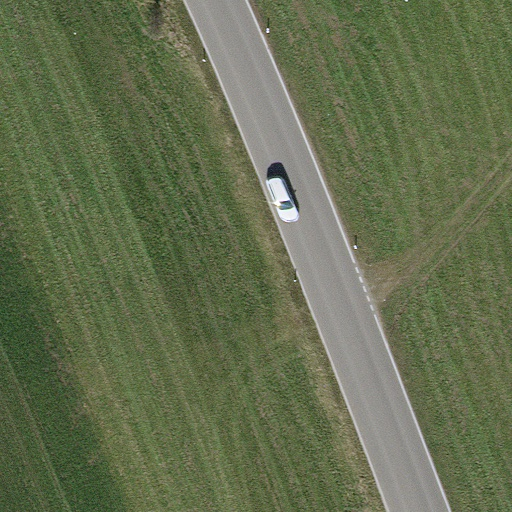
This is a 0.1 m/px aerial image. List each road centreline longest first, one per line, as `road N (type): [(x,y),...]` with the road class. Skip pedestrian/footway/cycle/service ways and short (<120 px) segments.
road 1 (tertiary): [(420,511),(215,0)]
road 2 (track): [(343,309),(412,259),(511,150)]
